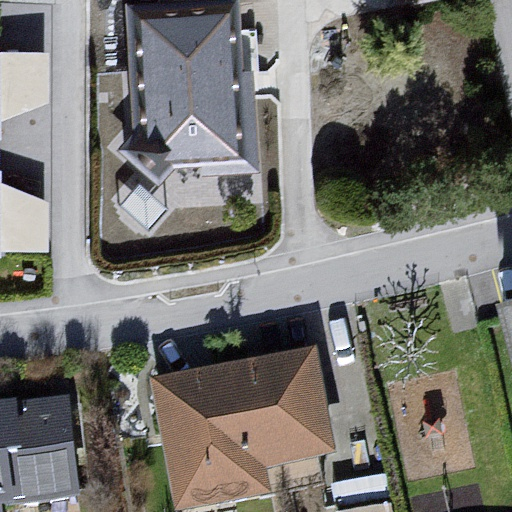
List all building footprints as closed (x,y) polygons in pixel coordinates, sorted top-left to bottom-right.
[(215,10),(121,15),(146,187),(255,183),(246,52),(227,48),(215,10)] [(47,48),(0,48),(0,117),(47,101),(47,48)] [(0,249),(49,250),(49,197),(0,180),(0,249)] [(511,313),(479,323),(511,422),(511,313)] [(309,361),(145,388),(167,511),(190,511),(262,502),(258,475),(331,464),(309,361)] [(71,405),(0,409),(0,511),(3,511),(3,509),(74,500),(71,405)]
